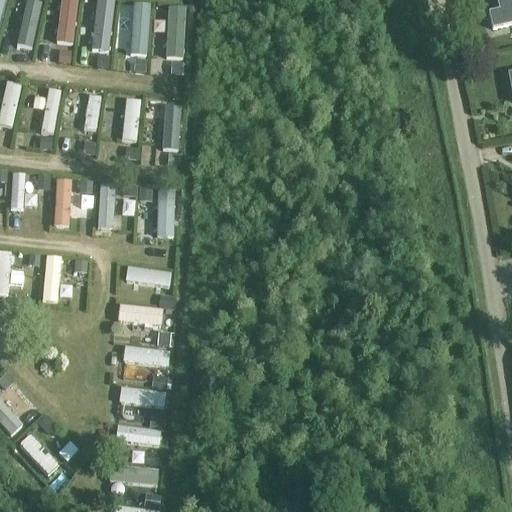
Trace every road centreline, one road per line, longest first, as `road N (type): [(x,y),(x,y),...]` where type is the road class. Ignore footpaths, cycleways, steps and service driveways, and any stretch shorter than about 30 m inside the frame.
road 1 (residential): [(511,426),(476,194),(431,0)]
road 2 (track): [(0,348),(30,390),(74,423),(92,420),(105,251)]
road 3 (track): [(164,87),(0,68)]
road 4 (track): [(162,256),(0,236)]
road 5 (track): [(162,176),(0,158)]
